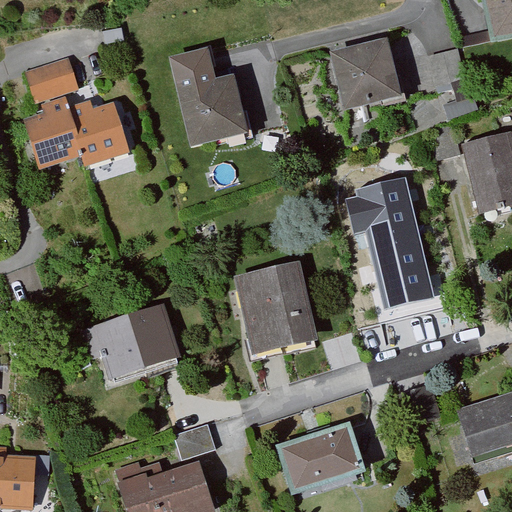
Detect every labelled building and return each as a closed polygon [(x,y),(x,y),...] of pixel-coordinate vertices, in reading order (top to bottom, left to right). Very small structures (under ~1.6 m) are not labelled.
[(511,0),(485,0),(496,45),(511,41),(511,0)] [(398,93),(385,41),(334,54),(347,106),(398,93)] [(244,130),(231,78),(214,82),(206,51),(172,60),(193,142),(244,130)] [(75,98),(67,70),(22,84),(32,112),(75,98)] [(88,178),(123,166),(107,117),(90,122),(85,109),(61,117),(58,108),(36,115),(38,124),(18,131),(34,181),(77,167),(81,180),(88,178)] [(426,141),(432,166),(446,164),(457,161),(452,134),(426,141)] [(511,137),(463,150),(482,222),(511,214),(511,137)] [(430,294),(402,183),(360,193),(361,198),(349,201),(356,230),(368,227),(388,305),(430,294)] [(316,348),(298,258),(235,274),(253,363),(269,359),(301,351),(316,348)] [(181,363),(163,305),(79,330),(89,363),(102,359),(109,384),(181,363)] [(414,394),(401,398),(410,429),(443,420),(433,388),(414,394)] [(511,453),(511,397),(461,415),(477,465),(511,453)] [(173,436),(181,459),(214,449),(206,425),(173,436)] [(354,446),(348,427),(282,449),(295,491),(362,469),(354,446)] [(26,511),(27,472),(3,471),(4,443),(0,442),(0,511),(26,511)] [(113,511),(203,511),(192,480),(160,490),(155,476),(134,483),(132,476),(105,485),(107,492),(112,506),(113,511)]
